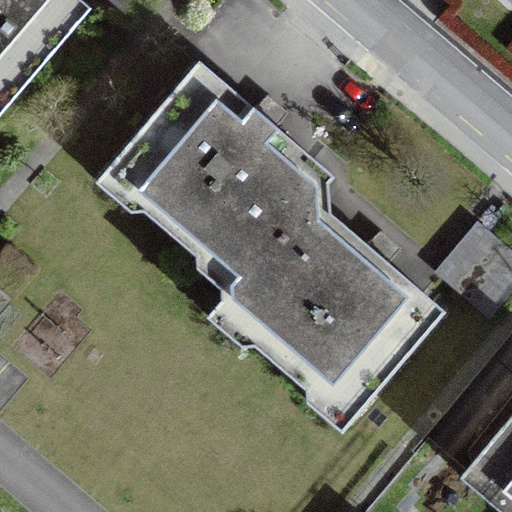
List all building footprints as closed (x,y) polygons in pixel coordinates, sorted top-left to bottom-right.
[(0,0),(0,90),(12,101),(90,8),(79,0),(0,0)] [(136,0),(106,0),(123,15),(136,0)] [(371,253),(307,200),(325,177),(260,124),(191,68),(114,163),(248,272),(232,292),(365,400),(440,308),(371,253)] [(511,277),(511,262),(476,233),(444,272),(488,307),(511,277)] [(511,415),(471,465),(511,499),(511,415)]
